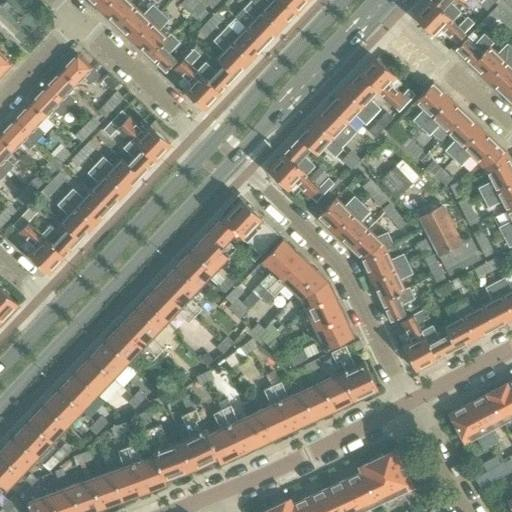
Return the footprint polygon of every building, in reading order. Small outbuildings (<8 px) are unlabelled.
[(98,8),(101,11),(111,0),(89,0),(98,8),(97,8),(98,9),(98,8)] [(105,14),(117,26),(134,7),(126,0),(111,0),(101,11),(101,12),(102,12),(104,14),(104,15),(105,14)] [(184,0),(180,4),(189,13),(198,4),(193,0),(184,0)] [(250,0),(250,1),(281,29),(280,28),(283,26),(284,26),(283,25),(295,13),(295,14),(296,13),(280,0),(250,0)] [(280,0),(296,13),(295,12),(301,7),(302,7),(301,6),(307,0),(280,0)] [(458,26),(452,21),(429,0),(428,0),(423,5),(422,5),(423,6),(413,16),(432,35),(433,36),(433,35),(440,42),(447,35),(456,43),(465,33),(458,26)] [(429,0),(452,21),(460,13),(449,2),(450,0),(429,0)] [(486,10),(494,1),(492,0),(461,0),(462,1),(463,0),(476,0),(480,3),(479,4),(486,10)] [(235,16),(246,27),(265,45),(277,32),(277,33),(278,32),(277,31),(280,29),(281,29),(250,1),(235,16)] [(132,42),(133,42),(160,12),(152,4),(142,15),(134,7),(117,26),(130,38),(129,39),(130,39),(133,41),(132,42)] [(198,4),(189,13),(198,22),(207,13),(198,4)] [(498,19),(507,27),(511,21),(511,20),(497,6),(483,21),(489,28),(498,19)] [(148,57),(170,34),(170,33),(165,38),(158,31),(168,20),(160,12),(133,42),(133,43),(133,42),(136,44),(135,45),(136,45),(137,45),(149,56),(148,57)] [(216,12),(207,21),(214,27),(223,18),(216,12)] [(467,17),(458,26),(465,33),(473,23),(467,17)] [(214,27),(207,21),(198,31),(205,37),(214,27)] [(228,25),(220,32),(250,61),(251,61),(250,60),(252,58),(253,58),(254,58),(253,57),(265,45),(246,27),(239,35),(228,25)] [(221,66),(233,78),(246,64),(247,65),(248,64),(247,63),(249,61),(250,61),(220,32),(212,41),(223,51),(215,60),(221,66)] [(170,34),(148,57),(149,58),(149,57),(152,59),(151,60),(152,61),(152,60),(165,72),(177,60),(169,53),(179,42),(170,34)] [(470,65),(488,47),(493,43),(483,34),(473,45),(466,38),(455,50),(467,62),(467,63),(468,62),(470,65)] [(486,81),(511,54),(511,48),(506,43),(496,54),(488,47),(470,65),(470,66),(471,65),(483,77),(483,78),(484,78),(486,80),(486,81)] [(193,49),(182,60),(220,93),(220,92),(222,90),(223,90),(223,89),(233,78),(221,66),(216,72),(205,62),(197,70),(191,65),(200,55),(193,49)] [(0,52),(0,76),(12,64),(0,52)] [(77,54),(60,71),(76,86),(84,77),(91,84),(100,75),(77,54)] [(490,84),(503,95),(511,85),(511,54),(486,81),(487,81),(490,83),(489,84),(490,84)] [(359,72),(358,73),(376,90),(398,112),(414,95),(408,89),(401,96),(394,89),(400,83),(394,77),(395,76),(394,75),(393,76),(376,59),(375,60),(373,58),(365,67),(364,66),(364,67),(359,73),(359,72)] [(220,93),(182,60),(174,68),(190,83),(183,91),(184,91),(203,109),(213,99),(214,100),(214,99),(214,98),(219,93),(220,93)] [(60,71),(44,88),(67,109),(76,101),(68,94),(76,86),(60,71)] [(343,88),(343,89),(373,116),(380,109),(369,98),(376,90),(358,73),(359,73),(347,86),(346,85),(346,86),(344,89),(343,88)] [(412,120),(420,128),(449,98),(448,98),(448,99),(445,96),(446,95),(445,95),(445,96),(432,83),(414,101),(423,109),(412,120)] [(511,85),(503,95),(511,104),(511,85)] [(44,88),(30,103),(45,118),(53,110),(60,117),(67,109),(44,88)] [(373,116),(343,89),(341,92),(340,92),(340,93),(329,105),(347,122),(354,114),(365,125),(373,116)] [(99,111),(105,117),(105,118),(124,98),(117,92),(99,111)] [(440,140),(447,132),(464,114),(452,102),(452,101),(451,102),(449,99),(449,98),(420,128),(428,136),(431,132),(440,140)] [(90,101),(87,105),(94,111),(98,108),(90,101)] [(30,103),(14,120),(37,141),(52,125),(45,118),(30,103)] [(313,120),(313,121),(341,148),(356,131),(347,122),(329,105),(317,118),(316,117),(315,118),(316,118),(314,121),(313,120)] [(128,143),(151,164),(152,165),(152,164),(152,163),(169,145),(168,144),(168,143),(150,125),(144,132),(122,111),(108,125),(114,131),(118,127),(131,139),(128,143)] [(386,112),(378,120),(384,127),(392,118),(386,112)] [(444,150),(453,159),(481,129),(480,128),(480,129),(477,127),(478,126),(477,125),(477,126),(464,114),(447,132),(454,140),(444,150)] [(93,117),(84,126),(90,132),(99,123),(93,117)] [(14,120),(0,134),(0,136),(15,151),(22,144),(29,150),(37,141),(14,120)] [(378,120),(369,129),(368,130),(374,136),(379,132),(384,127),(378,120)] [(310,125),(298,137),(310,148),(316,154),(323,146),(334,157),(342,149),(341,148),(313,121),(312,121),(313,122),(311,124),(310,124),(309,124),(310,125)] [(387,130),(403,145),(409,138),(393,124),(387,130)] [(108,125),(103,130),(109,136),(114,131),(108,125)] [(90,132),(84,126),(75,136),(81,142),(90,132)] [(471,155),(480,164),(497,146),(484,133),(484,132),(484,131),(483,132),(481,130),(481,129),(453,159),(461,166),(471,155)] [(409,138),(403,145),(415,157),(421,150),(412,141),(417,136),(414,133),(409,138)] [(0,136),(0,167),(6,174),(14,166),(7,159),(15,151),(0,136)] [(310,148),(298,137),(286,150),(286,149),(285,150),(286,150),(283,153),(283,152),(282,153),(283,153),(282,154),(306,174),(314,166),(303,156),(310,148)] [(89,140),(80,150),(86,156),(96,146),(89,140)] [(133,158),(127,165),(139,176),(151,164),(128,143),(122,148),(133,158)] [(483,167),(486,172),(509,161),(506,155),(506,154),(505,154),(504,152),(503,151),(503,150),(503,149),(502,150),(497,146),(480,164),(483,167)] [(58,161),(61,163),(63,161),(70,154),(64,148),(54,157),(58,161)] [(86,156),(80,150),(71,160),(77,166),(86,156)] [(350,151),(346,155),(355,164),(360,159),(350,151)] [(306,174),(282,154),(277,159),(277,158),(276,159),(277,159),(267,170),(287,189),(294,182),(309,197),(311,195),(317,201),(325,193),(318,186),(306,174)] [(355,164),(346,155),(341,160),(350,169),(355,164)] [(102,156),(93,166),(124,193),(125,192),(124,192),(127,189),(127,190),(128,189),(127,189),(139,176),(127,165),(121,159),(113,167),(107,161),(102,156)] [(58,161),(54,157),(45,167),(51,173),(61,163),(58,161)] [(426,167),(435,176),(442,169),(432,160),(426,167)] [(477,188),(482,197),(511,182),(511,167),(509,161),(486,172),(491,181),(477,188)] [(97,183),(90,191),(109,208),(121,196),(122,196),(121,195),(124,193),(93,166),(87,173),(97,183)] [(442,169),(435,176),(445,185),(451,179),(442,169)] [(59,172),(50,182),(56,188),(65,178),(59,172)] [(318,186),(325,193),(334,184),(327,177),(318,186)] [(34,179),(25,189),(31,195),(40,185),(34,179)] [(362,185),(371,196),(377,190),(368,180),(362,185)] [(56,188),(50,182),(41,191),(47,197),(56,188)] [(450,186),(455,197),(463,194),(458,182),(450,186)] [(501,201),(506,211),(511,207),(511,182),(482,197),(488,208),(501,201)] [(72,188),(64,197),(94,225),(95,224),(94,224),(97,221),(97,222),(98,221),(97,221),(109,208),(90,191),(82,199),(72,188)] [(31,195),(25,189),(16,198),(22,204),(31,195)] [(377,190),(371,196),(379,206),(386,200),(377,190)] [(317,217),(334,233),(361,203),(354,196),(343,207),(335,198),(317,217)] [(67,215),(60,222),(79,240),(91,228),(91,227),(93,224),(94,225),(64,197),(56,205),(67,215)] [(457,202),(460,208),(469,204),(465,197),(457,202)] [(226,213),(221,218),(236,231),(253,248),(246,254),(253,261),(260,254),(260,255),(279,236),(250,208),(251,206),(242,198),(241,199),(240,199),(236,203),(234,201),(225,211),(226,213)] [(334,233),(348,246),(365,228),(359,222),(370,211),(361,203),(334,233)] [(406,223),(388,203),(382,209),(399,229),(406,223)] [(10,204),(0,214),(0,227),(16,211),(10,204)] [(421,217),(419,217),(438,254),(449,275),(470,264),(481,258),(476,251),(470,238),(461,243),(442,206),(430,212),(426,204),(417,209),(421,217)] [(469,204),(460,208),(469,225),(477,221),(469,204)] [(22,216),(28,222),(36,212),(31,206),(22,216)] [(511,207),(506,211),(510,220),(502,224),(497,227),(503,237),(511,232),(511,207)] [(41,234),(28,222),(22,216),(12,226),(34,247),(27,254),(47,273),(57,263),(58,263),(58,262),(63,257),(64,257),(41,234)] [(221,218),(205,235),(228,256),(235,248),(227,240),(236,231),(221,218)] [(49,226),(41,234),(64,257),(64,256),(66,253),(67,254),(67,253),(79,240),(60,222),(59,223),(65,230),(60,235),(49,226)] [(348,246),(361,258),(392,243),(387,232),(375,237),(365,228),(348,246)] [(473,233),(481,248),(489,244),(481,229),(473,233)] [(511,232),(503,237),(508,247),(511,244),(511,232)] [(205,235),(190,250),(223,281),(228,275),(219,265),(228,256),(205,235)] [(254,289),(261,296),(299,255),(282,239),(261,261),(271,271),(254,289)] [(431,250),(425,239),(416,242),(422,254),(431,250)] [(361,258),(371,280),(407,262),(403,253),(390,260),(386,251),(394,247),(392,243),(361,258)] [(489,244),(481,248),(485,256),(493,252),(489,244)] [(190,250),(175,266),(197,288),(207,277),(217,287),(218,286),(223,281),(190,250)] [(424,258),(433,275),(441,271),(432,254),(424,258)] [(285,284),(295,294),(316,270),(299,255),(261,296),(268,302),(285,284)] [(496,256),(484,263),(489,271),(500,264),(496,256)] [(238,265),(245,271),(250,265),(244,259),(238,265)] [(371,280),(381,301),(404,290),(399,280),(412,274),(407,262),(371,280)] [(489,271),(484,263),(473,269),(477,277),(489,271)] [(175,266),(158,284),(194,316),(201,310),(188,298),(197,288),(175,266)] [(300,299),(306,310),(335,297),(327,281),(316,270),(295,294),(300,299)] [(441,271),(433,275),(436,282),(444,277),(441,271)] [(228,275),(223,281),(229,287),(235,281),(228,275)] [(457,277),(445,284),(449,291),(461,285),(457,277)] [(504,277),(495,282),(511,316),(511,289),(511,290),(504,277)] [(229,287),(223,281),(218,286),(224,292),(229,287)] [(491,301),(482,305),(493,328),(509,320),(509,321),(510,320),(511,318),(511,316),(495,282),(484,287),(491,301)] [(158,284),(143,300),(166,321),(175,312),(187,323),(194,316),(158,284)] [(449,291),(445,284),(433,290),(438,298),(449,291)] [(237,286),(218,305),(224,310),(228,306),(240,318),(245,312),(248,309),(236,298),(242,291),(237,286)] [(0,322),(17,304),(0,287),(0,322)] [(404,290),(381,301),(390,321),(405,314),(401,305),(414,299),(409,288),(404,290)] [(306,310),(315,330),(343,315),(335,297),(306,310)] [(465,298),(455,303),(474,339),(475,339),(474,338),(477,337),(478,337),(479,337),(478,336),(493,328),(482,305),(472,310),(465,298)] [(143,300),(120,325),(155,357),(162,350),(150,338),(166,321),(143,300)] [(442,326),(446,334),(454,349),(470,341),(470,342),(471,341),(471,340),(473,339),(474,340),(474,339),(455,303),(445,308),(452,321),(442,326)] [(412,315),(417,324),(428,318),(423,310),(412,315)] [(343,315),(315,330),(324,349),(353,336),(343,315)] [(421,331),(417,324),(412,315),(401,322),(410,340),(402,345),(415,370),(427,363),(427,364),(428,364),(428,363),(435,359),(435,360),(421,331)] [(250,330),(256,335),(262,329),(256,324),(250,330)] [(120,325),(104,341),(128,362),(137,352),(149,363),(155,357),(120,325)] [(431,325),(421,331),(435,360),(436,359),(438,357),(439,358),(440,358),(439,357),(454,349),(446,334),(438,338),(431,325)] [(262,329),(256,335),(261,340),(267,334),(262,329)] [(226,337),(220,343),(226,349),(232,344),(226,337)] [(252,339),(246,343),(251,350),(257,346),(252,339)] [(266,345),(272,351),(279,344),(273,339),(266,345)] [(358,340),(351,343),(355,351),(362,347),(358,340)] [(104,341),(89,357),(112,378),(128,362),(104,341)] [(226,349),(220,343),(215,348),(221,355),(226,349)] [(251,350),(246,343),(240,348),(225,359),(230,366),(246,356),(245,355),(251,350)] [(344,371),(340,372),(353,400),(377,389),(364,361),(354,366),(344,345),(330,352),(335,362),(339,360),(344,371)] [(200,356),(208,362),(209,363),(217,357),(207,349),(200,356)] [(287,355),(280,358),(286,363),(291,363),(291,365),(307,358),(303,350),(291,356),(288,357),(287,355)] [(89,357),(74,373),(97,394),(112,378),(89,357)] [(317,359),(310,362),(314,370),(321,367),(317,359)] [(314,370),(310,362),(304,365),(307,373),(314,370)] [(182,371),(177,377),(183,383),(188,377),(182,371)] [(209,371),(202,375),(206,382),(213,378),(209,371)] [(340,372),(320,382),(334,410),(353,400),(340,372)] [(74,373),(58,389),(82,410),(97,394),(74,373)] [(206,382),(202,375),(196,378),(199,385),(206,382)] [(269,406),(248,416),(261,444),(292,430),(271,386),(266,375),(258,379),(263,390),(262,390),(269,406)] [(183,383),(177,377),(171,382),(177,389),(183,383)] [(279,382),(271,386),(292,430),(313,419),(300,391),(287,398),(279,382)] [(320,382),(300,391),(313,419),(334,410),(320,382)] [(486,394),(501,423),(511,417),(511,395),(506,384),(505,383),(486,394)] [(58,389),(43,405),(66,426),(82,410),(58,389)] [(138,392),(132,397),(139,403),(144,398),(138,392)] [(179,441),(191,470),(194,469),(217,458),(207,435),(204,430),(199,432),(194,422),(199,419),(187,394),(181,397),(188,413),(181,416),(190,437),(182,440),(179,441)] [(468,404),(490,446),(498,441),(491,429),(501,423),(486,394),(468,404)] [(139,403),(132,397),(127,403),(133,409),(139,403)] [(217,403),(221,410),(242,453),(261,444),(248,416),(237,421),(230,406),(229,406),(225,399),(217,403)] [(490,446),(468,404),(449,414),(464,443),(475,437),(482,450),(490,446)] [(43,405),(28,421),(51,442),(66,426),(43,405)] [(219,429),(207,435),(217,458),(220,463),(242,453),(221,410),(212,414),(219,429)] [(152,451),(154,456),(163,480),(191,470),(179,441),(167,446),(159,425),(151,428),(146,411),(139,414),(148,440),(153,439),(157,449),(152,451)] [(101,416),(95,422),(100,428),(106,421),(101,416)] [(28,421),(13,437),(36,458),(51,442),(28,421)] [(100,428),(95,422),(89,428),(94,434),(100,428)] [(126,423),(118,426),(121,433),(129,430),(126,423)] [(121,433),(118,426),(110,429),(113,436),(121,433)] [(13,437),(0,450),(0,454),(21,474),(36,458),(13,437)] [(64,444),(59,450),(65,455),(70,449),(64,444)] [(136,444),(126,448),(143,493),(165,484),(163,480),(154,456),(141,460),(136,444)] [(123,467),(110,472),(121,501),(143,493),(126,448),(117,451),(123,467)] [(65,455),(59,450),(53,456),(59,461),(65,455)] [(395,450),(377,458),(398,504),(405,500),(402,492),(412,487),(395,450)] [(88,451),(80,454),(83,461),(91,458),(88,451)] [(21,474),(0,454),(0,486),(4,491),(21,474)] [(83,461),(80,454),(72,457),(75,464),(83,461)] [(486,473),(481,475),(475,479),(474,479),(479,488),(480,487),(511,470),(511,462),(510,459),(499,465),(498,461),(496,457),(482,465),(486,473)] [(359,467),(361,472),(376,504),(385,500),(389,508),(398,504),(377,458),(359,467)] [(62,469),(55,471),(58,480),(65,477),(62,469)] [(26,478),(32,484),(38,478),(31,472),(26,478)] [(110,472),(90,479),(101,508),(121,501),(110,472)] [(358,474),(344,480),(358,511),(368,511),(367,508),(376,504),(361,472),(358,474)] [(90,479),(69,487),(78,511),(90,511),(101,508),(90,479)] [(358,511),(344,480),(325,489),(336,511),(358,511)] [(78,511),(69,487),(49,494),(54,511),(78,511)] [(336,511),(325,489),(308,497),(315,511),(336,511)] [(4,506),(9,511),(13,508),(18,511),(23,506),(17,500),(18,499),(13,494),(7,500),(8,502),(4,506)] [(54,511),(49,494),(26,503),(29,511),(54,511)] [(315,511),(308,497),(291,505),(294,511),(315,511)] [(288,500),(271,508),(272,511),(294,511),(291,505),(288,500)]
